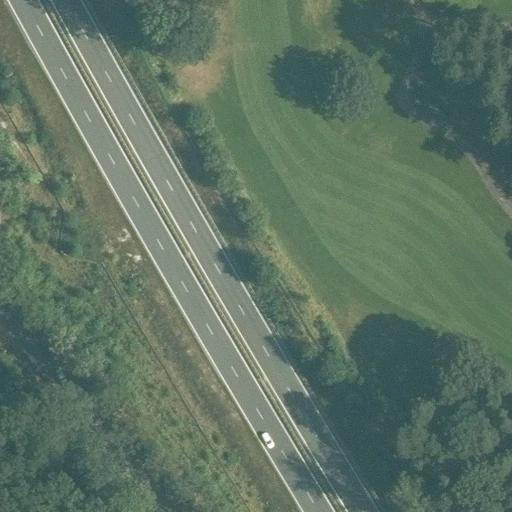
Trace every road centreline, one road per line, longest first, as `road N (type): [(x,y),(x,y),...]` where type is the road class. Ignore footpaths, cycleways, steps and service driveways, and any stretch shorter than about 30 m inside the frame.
road 1 (trunk): [(362,511),(66,0)]
road 2 (trunk): [(21,0),(314,511)]
road 3 (unclassified): [(170,511),(0,311)]
